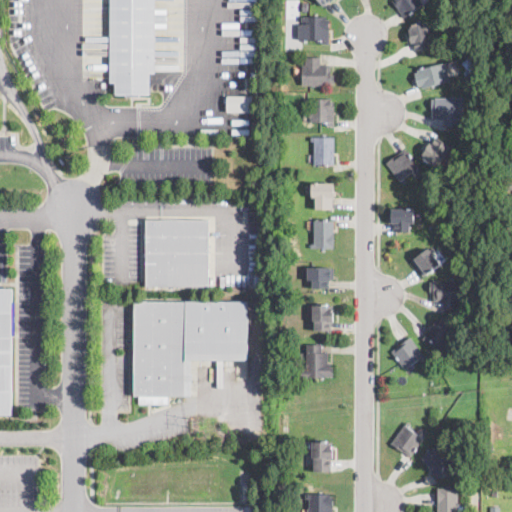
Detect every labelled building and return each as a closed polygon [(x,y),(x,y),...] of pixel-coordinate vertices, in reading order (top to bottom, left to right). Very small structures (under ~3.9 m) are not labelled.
[(150,72),(150,90),(150,94),(126,97),(126,94),(115,94),(115,83),(110,83),(110,0),(155,0),(155,73),(150,72)] [(297,0),(297,8),(287,7),(287,0),(297,0)] [(420,0),(424,5),(404,18),(392,0),(420,0)] [(511,28),(499,28),(502,3),(511,3),(511,28)] [(329,32),(329,42),(321,42),(321,38),(298,38),(298,22),(306,23),(306,21),(301,21),(302,14),(325,15),(325,19),(329,19),(329,32)] [(428,38),(430,47),(415,51),(409,33),(410,25),(426,22),(428,38)] [(306,58),(321,58),(321,64),(331,64),(334,83),(330,85),(302,85),(303,65),(306,65),(306,58)] [(450,82),(423,88),(422,86),(418,87),(414,73),(418,72),(417,69),(448,61),(449,64),(445,65),(450,82)] [(227,111),(252,110),(252,94),(227,95),(227,111)] [(334,113),(333,126),(326,126),(326,123),(311,122),(311,104),(307,104),(307,98),(330,99),(330,101),(334,101),(334,113)] [(463,107),(463,117),(461,126),(445,126),(445,118),(435,118),(431,100),(463,98),(463,107)] [(334,164),(314,164),(314,140),(311,140),(311,137),(334,137),(334,164)] [(437,138),(451,148),(437,167),(421,154),(429,143),(437,138)] [(407,181),(403,184),(387,163),(406,149),(419,167),(404,178),(407,181)] [(334,194),(334,197),(333,209),(315,208),(315,197),(311,197),(312,185),(312,183),(335,183),(334,194)] [(464,190),(459,202),(446,197),(451,185),(464,190)] [(410,223),(410,231),(394,231),(392,209),(414,208),(414,223),(410,223)] [(209,286),(146,286),(146,219),(209,219),(209,286)] [(334,232),(334,248),(311,248),(311,244),(314,244),(314,221),(335,221),(334,232)] [(508,238),(508,251),(491,250),(492,238),(508,238)] [(433,247),(435,251),(433,253),(440,263),(423,276),(411,260),(433,247)] [(333,278),(333,279),(329,279),(328,288),(312,288),(313,282),(308,281),(309,266),(334,268),(333,278)] [(461,288),(462,295),(459,308),(444,309),(444,301),(434,301),(434,292),(430,292),(430,283),(433,281),(461,280),(461,288)] [(12,337),(12,415),(0,414),(0,287),(12,288),(12,337)] [(148,395),(134,395),(135,301),(248,301),(248,360),(191,360),(191,367),(185,367),(185,395),(148,395)] [(333,312),(333,322),(332,331),(315,331),(314,305),(330,305),(333,312)] [(437,319),(440,321),(442,319),(462,333),(459,337),(455,335),(444,350),(431,341),(429,344),(422,339),(437,319)] [(410,337),(426,359),(422,362),(420,358),(405,369),(400,363),(392,351),(410,337)] [(331,363),(333,376),(301,378),(301,369),(307,369),(307,345),(322,345),(321,353),(328,354),(328,362),(331,363)] [(424,439),(411,458),(391,443),(407,421),(412,425),(409,428),(424,439)] [(474,446),(469,449),(466,443),(470,440),(474,446)] [(333,449),(332,458),(331,472),(314,471),(313,441),(329,441),(329,444),(333,445),(333,449)] [(451,468),(438,478),(421,457),(439,443),(442,447),(439,449),(453,467),(451,468)] [(460,487),(460,492),(458,492),(457,511),(438,511),(438,493),(438,487),(460,487)] [(333,509),(333,511),(308,511),(310,499),(306,499),(306,493),(330,494),(334,497),(333,509)]
